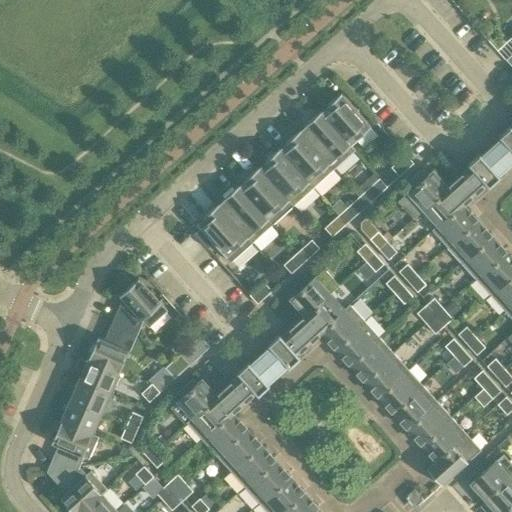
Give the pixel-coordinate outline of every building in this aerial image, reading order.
[(328,108),(322,113),(322,114),(350,145),(371,126),(341,93),(327,106),(328,108)] [(308,126),(302,132),(301,132),(334,169),(355,150),(350,145),(322,114),(322,113),(321,111),(306,124),(308,126)] [(502,138),(492,147),(508,164),(511,160),(511,126),(510,125),(499,135),(502,138)] [(288,145),(281,150),(281,151),(314,188),(334,169),(301,132),(302,132),(300,130),(286,143),(288,145)] [(423,210),(438,225),(438,226),(463,204),(487,183),(489,186),(501,176),(498,173),(508,164),(492,147),(482,156),(480,153),(468,163),(471,166),(448,187),(447,187),(448,188),(423,210)] [(267,163),(261,169),(260,169),(288,201),(293,207),(314,188),(281,151),(281,150),(280,148),(265,161),(267,163)] [(406,154),(391,167),(400,176),(414,163),(406,154)] [(269,219),(273,224),(293,207),(288,201),(260,169),(261,169),(259,167),(245,180),(247,182),(240,187),(240,188),(268,219),(269,219)] [(412,190),(409,193),(400,201),(414,218),(423,210),(448,188),(447,187),(433,171),(429,175),(426,171),(421,171),(410,181),(410,187),(412,190)] [(388,187),(380,178),(366,191),(374,200),(388,187)] [(226,200),(220,206),(219,206),(252,243),(273,224),(269,219),(268,219),(240,188),(240,187),(239,185),(224,198),(226,200)] [(353,203),(339,215),(347,224),(361,211),(353,203)] [(196,224),(201,228),(195,233),(208,248),(214,243),(231,262),(252,243),(219,206),(220,206),(218,204),(204,217),(206,219),(199,224),(198,222),(196,224)] [(438,226),(438,225),(432,230),(447,247),(477,220),(463,204),(438,226)] [(347,224),(339,215),(325,228),(333,237),(347,224)] [(361,222),(361,229),(370,239),(379,232),(379,231),(367,217),(361,222)] [(492,236),(477,220),(447,247),(462,263),(492,236)] [(379,250),(388,242),(379,232),(370,239),(379,250)] [(506,252),(492,236),(462,263),(476,279),(506,252)] [(277,238),(265,245),(272,256),(283,249),(277,238)] [(298,252),(306,261),(320,248),(311,239),(298,252)] [(388,242),(379,250),(388,260),(397,252),(388,242)] [(366,262),(375,254),(365,244),(357,252),(366,262)] [(306,261),(298,252),(283,265),(292,274),(306,261)] [(511,275),(511,258),(506,252),(476,279),(491,295),(511,275)] [(384,264),(375,254),(366,262),(375,272),(384,264)] [(408,282),(417,274),(407,264),(399,271),(408,282)] [(339,286),(324,269),(291,299),(306,315),(305,315),(306,316),(331,294),(339,286)] [(417,274),(408,282),(417,292),(426,285),(417,274)] [(511,275),(491,295),(505,311),(511,304),(511,275)] [(395,294),(403,286),(394,276),(386,283),(395,294)] [(124,300),(114,322),(137,332),(142,320),(149,327),(168,310),(139,278),(120,296),(124,300)] [(258,304),(272,291),(264,282),(250,295),(258,304)] [(403,286),(395,294),(404,304),(413,296),(403,286)] [(306,316),(305,315),(282,336),(279,333),(268,344),(271,347),(261,355),(277,372),(286,364),(289,367),(300,356),(298,353),(321,333),(320,332),(345,310),(344,309),(331,294),(306,316)] [(435,316),(443,308),(434,298),(425,306),(435,316)] [(445,308),(452,316),(459,310),(452,302),(445,308)] [(350,304),(344,309),(345,310),(320,332),(321,333),(321,332),(335,348),(365,321),(350,304)] [(435,316),(425,306),(417,313),(426,323),(435,316)] [(443,308),(435,316),(444,326),(452,319),(443,308)] [(435,316),(426,323),(435,334),(444,326),(435,316)] [(365,321),(335,348),(350,364),(380,337),(365,321)] [(98,337),(89,358),(120,372),(137,332),(114,322),(106,340),(98,337)] [(467,345),(476,337),(467,327),(458,334),(467,345)] [(201,336),(183,351),(165,368),(175,379),(210,347),(201,336)] [(380,337),(350,364),(364,380),(394,353),(380,337)] [(476,337),(467,345),(477,355),(485,347),(476,337)] [(493,348),(503,364),(511,358),(511,339),(510,337),(493,348)] [(454,356),(463,349),(453,339),(445,346),(454,356)] [(463,349),(454,356),(464,367),(472,359),(463,349)] [(409,369),(394,353),(364,380),(379,396),(409,369)] [(217,396),(187,423),(202,439),(231,412),(232,412),(232,413),(255,392),(258,395),(270,384),(267,381),(277,372),(261,355),(251,364),(249,361),(237,371),(240,374),(217,395),(216,395),(217,396)] [(89,358),(80,379),(110,393),(120,372),(89,358)] [(496,376),(505,369),(495,359),(487,366),(496,376)] [(165,369),(151,381),(160,391),(174,379),(165,369)] [(423,385),(409,369),(379,396),(393,412),(423,385)] [(511,380),(511,377),(505,369),(496,376),(506,387),(511,380)] [(483,388),(492,381),(482,370),(474,378),(483,388)] [(70,400),(101,414),(106,416),(109,409),(112,407),(115,401),(114,398),(115,395),(110,393),(80,379),(70,400)] [(178,393),(182,397),(178,401),(192,417),(187,422),(187,423),(217,396),(216,395),(217,395),(202,379),(197,384),(193,379),(178,393)] [(492,381),(483,388),(493,399),(501,391),(492,381)] [(150,402),(160,392),(152,383),(142,393),(150,402)] [(423,385),(393,412),(407,428),(437,401),(423,385)] [(507,415),(511,410),(511,403),(506,397),(498,404),(507,415)] [(70,400),(61,421),(92,435),(92,433),(101,414),(70,400)] [(452,417),(437,401),(407,428),(422,444),(452,417)] [(137,430),(143,416),(132,412),(127,425),(137,430)] [(246,428),(232,413),(232,412),(231,412),(202,439),(217,455),(246,428)] [(466,433),(452,417),(422,444),(436,460),(466,433)] [(92,435),(61,421),(52,443),(60,446),(49,472),(80,467),(78,465),(82,456),(89,459),(99,437),(92,433),(92,435)] [(137,430),(127,425),(121,438),(132,443),(137,430)] [(261,444),(246,428),(217,455),(231,471),(261,444)] [(436,460),(426,468),(442,485),(481,450),(466,433),(436,460)] [(149,459),(159,450),(152,441),(142,450),(149,459)] [(275,460),(261,444),(231,471),(246,487),(275,460)] [(124,448),(119,455),(125,459),(133,455),(129,449),(124,448)] [(159,450),(149,459),(157,467),(167,458),(159,450)] [(511,477),(511,463),(504,454),(471,483),(487,500),(511,478),(511,477)] [(290,476),(275,460),(246,487),(260,503),(290,476)] [(154,476),(144,466),(136,474),(145,484),(154,476)] [(80,467),(49,472),(67,492),(61,498),(73,511),(80,511),(101,493),(102,494),(107,489),(91,471),(87,474),(80,467)] [(175,492),(186,483),(178,474),(167,483),(175,492)] [(145,484),(142,487),(152,497),(157,493),(163,487),(154,476),(145,484)] [(282,511),(304,492),(290,476),(260,503),(267,511),(282,511)] [(511,477),(511,478),(487,500),(497,511),(505,511),(511,506),(511,477)] [(175,492),(167,483),(163,487),(157,493),(164,502),(175,492)] [(186,483),(175,492),(183,501),(193,491),(186,483)] [(415,508),(418,505),(419,506),(423,502),(422,501),(424,500),(416,491),(415,492),(414,492),(409,497),(408,496),(406,498),(409,500),(408,501),(411,505),(412,504),(415,508)] [(175,492),(164,502),(172,510),(183,501),(175,492)] [(314,511),(319,508),(304,492),(282,511),(314,511)] [(114,511),(117,510),(102,494),(101,493),(80,511),(114,511)] [(197,511),(205,511),(209,509),(200,498),(192,506),(197,511)]
